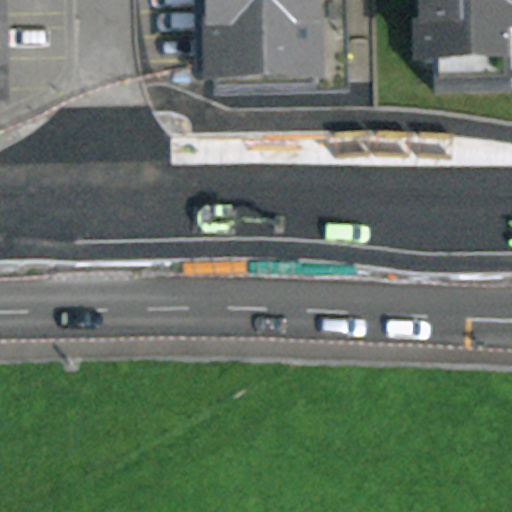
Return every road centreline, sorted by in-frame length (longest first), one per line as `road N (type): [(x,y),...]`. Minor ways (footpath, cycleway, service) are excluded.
road 1 (secondary): [(511,192),(105,197)]
road 2 (residential): [(105,197),(100,0)]
